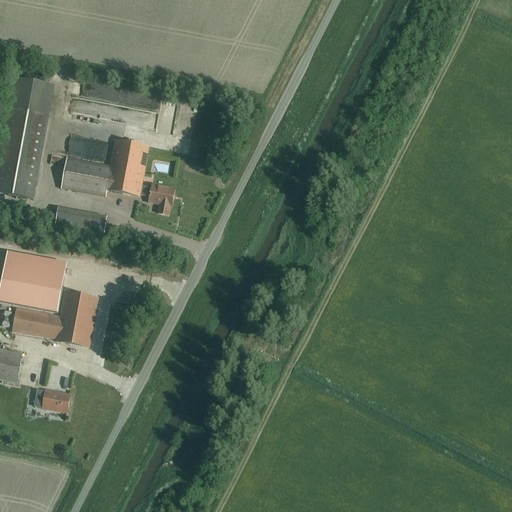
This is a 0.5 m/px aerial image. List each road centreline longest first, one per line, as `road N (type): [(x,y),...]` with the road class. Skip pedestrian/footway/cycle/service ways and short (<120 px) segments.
road 1 (track): [(149,511),(160,490),(203,460),(206,402),(265,286),(309,257),(306,206),(414,0)]
road 2 (unclassified): [(74,511),(336,0)]
road 3 (track): [(476,0),(217,511)]
